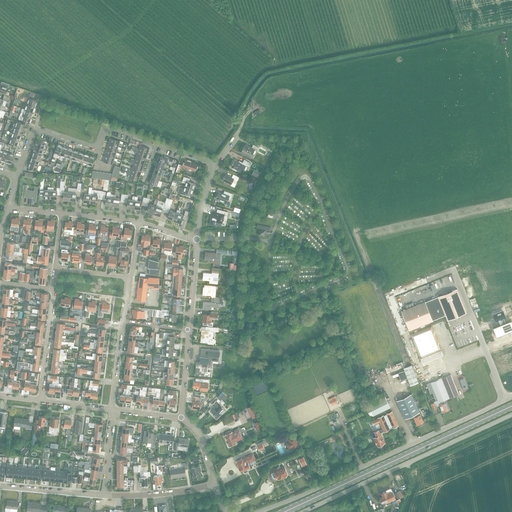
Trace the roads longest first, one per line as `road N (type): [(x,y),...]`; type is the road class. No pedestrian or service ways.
road 1 (unclassified): [(505,400),(259,511)]
road 2 (primary): [(285,511),(511,406)]
road 3 (unclassified): [(304,511),(511,415)]
road 4 (residential): [(157,143),(105,125),(96,151),(34,129)]
